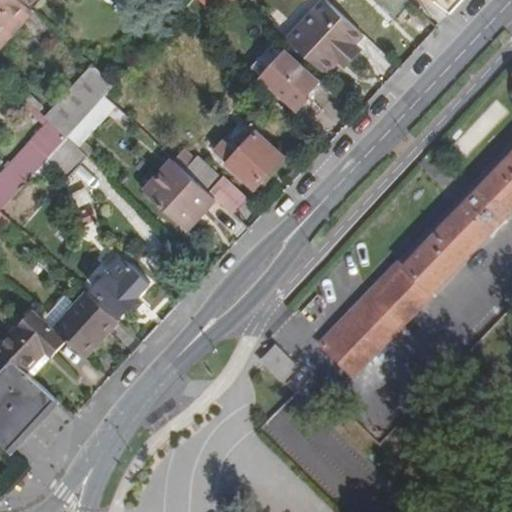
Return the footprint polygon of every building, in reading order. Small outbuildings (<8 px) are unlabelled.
[(25,3),(21,0),(0,0),(0,38),(29,7),(25,3)] [(326,0),(321,0),(287,38),(324,72),(337,58),(341,61),(355,46),(352,43),(362,32),(326,0)] [(414,7),(406,0),(380,0),(402,20),(414,7)] [(263,77),(295,106),(319,81),(287,52),(263,77)] [(68,138),(106,96),(114,86),(92,65),(45,117),(68,138)] [(229,164),(254,188),(282,158),(257,134),(229,164)] [(68,138),(48,159),(69,178),(89,157),(68,138)] [(511,150),(323,347),(355,379),(511,216),(511,150)] [(209,192),(174,159),(145,191),(183,225),(199,207),(204,211),(216,198),(209,192)] [(222,178),(209,192),(216,198),(232,213),(245,199),(222,178)] [(183,225),(188,230),(204,211),(199,207),(183,225)] [(122,259),(94,290),(122,315),(150,284),(122,259)] [(109,339),(123,324),(91,294),(58,330),(69,341),(87,358),(106,337),(109,339)] [(69,341),(58,330),(36,311),(2,347),(28,371),(46,352),(54,358),(69,341)] [(481,395),(511,363),(511,312),(455,370),(481,395)] [(0,441),(8,449),(56,398),(28,371),(2,347),(0,345),(0,441)] [(280,384),(295,369),(275,349),(261,364),(280,384)] [(291,399),(265,429),(329,484),(355,454),(291,399)]
